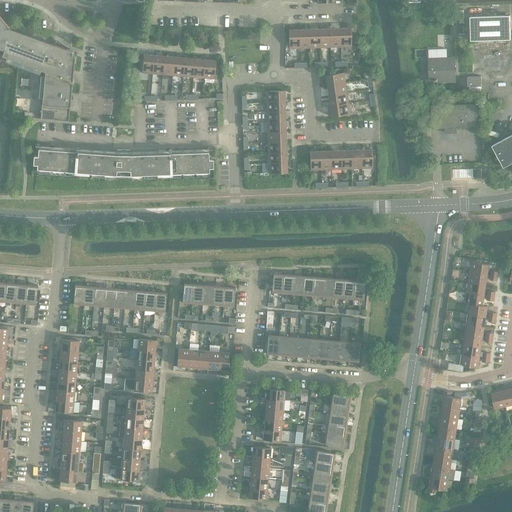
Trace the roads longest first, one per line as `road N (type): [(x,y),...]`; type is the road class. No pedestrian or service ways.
road 1 (residential): [(32,486),(34,340),(51,324),(65,218)]
road 2 (tertiary): [(236,212),(440,207)]
road 3 (residential): [(35,133),(142,143),(234,138)]
road 4 (tertiary): [(65,218),(236,212)]
road 5 (tertiary): [(413,375),(440,207)]
road 6 (residential): [(246,367),(413,375)]
road 7 (residential): [(369,132),(312,133),(311,82),(280,77)]
road 8 (tertiary): [(394,511),(413,375)]
road 9 (residential): [(222,501),(246,367)]
road 10 (residential): [(155,10),(276,10)]
